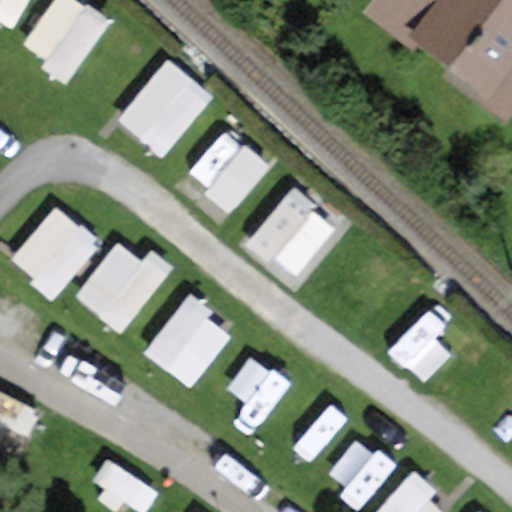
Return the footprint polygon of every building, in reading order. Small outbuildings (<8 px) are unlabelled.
[(88,0),(59,0),(28,34),(65,69),(110,21),(88,0)] [(511,0),(401,0),(397,6),(500,85),(511,70),(511,0)] [(163,151),(216,93),(173,54),(120,112),(163,151)] [(257,245),(307,268),(336,205),(286,182),(257,245)] [(60,202),(14,254),(56,291),(102,239),(60,202)] [(122,233),(80,293),(126,326),(168,266),(122,233)] [(190,290),(148,347),(194,381),(236,323),(190,290)] [(372,511),(444,511),(453,504),(413,468),(372,511)]
